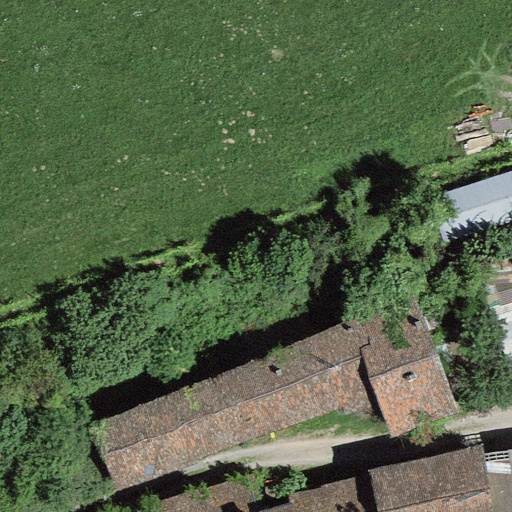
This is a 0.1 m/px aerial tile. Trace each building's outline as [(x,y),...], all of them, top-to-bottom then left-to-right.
[(511,173),(447,178),(450,218),(511,213),(511,173)] [(454,416),(408,295),(343,319),(345,326),(88,422),(113,491),(372,395),(388,440),(454,416)] [(489,511),(481,454),(479,445),(366,468),(368,476),(286,495),(291,511),(489,511)] [(511,511),(511,449),(481,454),(489,511),(511,511)] [(251,474),(135,511),(291,511),(286,495),(281,479),(255,487),(251,474)]
